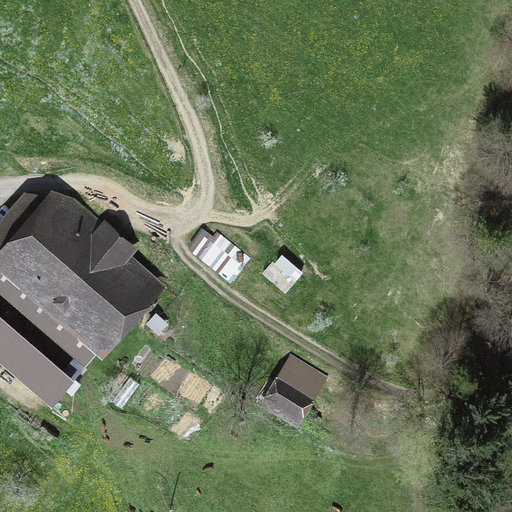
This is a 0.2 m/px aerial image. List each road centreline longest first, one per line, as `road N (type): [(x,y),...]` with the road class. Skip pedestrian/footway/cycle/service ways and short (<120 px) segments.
road 1 (track): [(434,392),(399,393),(330,359),(218,285),(170,231)]
road 2 (track): [(170,231),(206,195),(206,170),(135,0)]
road 3 (track): [(170,231),(92,181),(0,186)]
